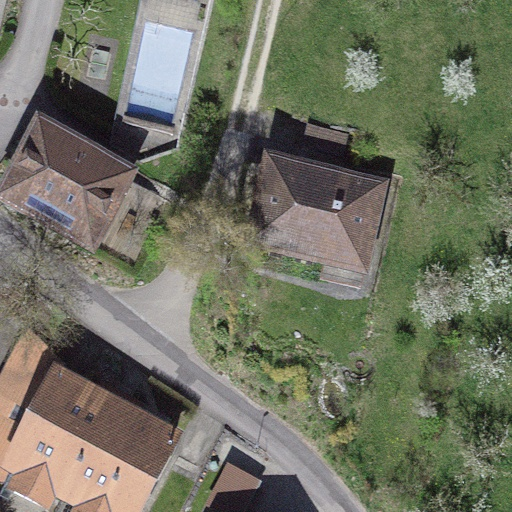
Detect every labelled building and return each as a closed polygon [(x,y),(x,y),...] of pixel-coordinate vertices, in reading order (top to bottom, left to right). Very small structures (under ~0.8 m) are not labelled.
[(40,132),(5,200),(90,246),(125,178),(40,132)] [(262,204),(252,246),(361,270),(379,191),(270,167),(269,174),(251,170),(244,200),(262,204)] [(56,378),(17,455),(10,469),(12,470),(22,475),(12,493),(45,510),(54,492),(68,500),(115,409),(56,378)] [(135,511),(173,440),(115,409),(68,500),(91,511),(135,511)] [(12,470),(10,469),(17,455),(0,441),(0,482),(5,483),(12,470)] [(242,511),(257,484),(231,471),(212,507),(221,511),(242,511)]
